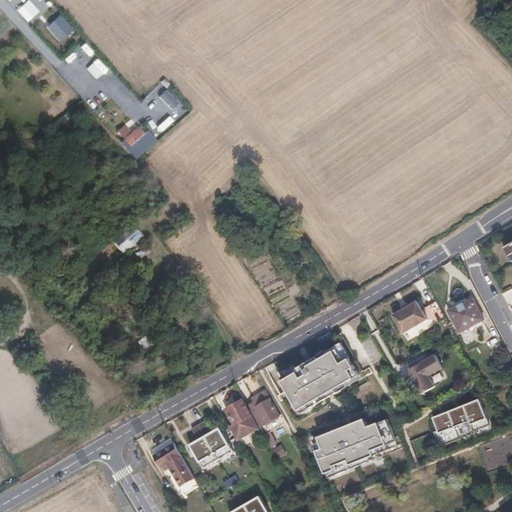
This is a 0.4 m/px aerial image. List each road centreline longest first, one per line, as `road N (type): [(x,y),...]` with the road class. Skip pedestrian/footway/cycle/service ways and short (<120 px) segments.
road 1 (secondary): [(107,443),(463,241)]
road 2 (secondary): [(0,505),(107,443)]
